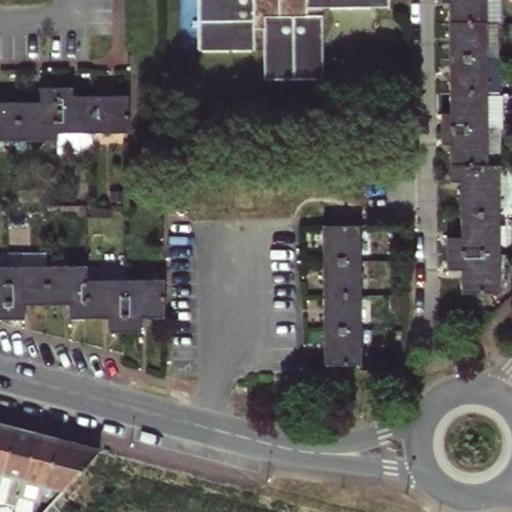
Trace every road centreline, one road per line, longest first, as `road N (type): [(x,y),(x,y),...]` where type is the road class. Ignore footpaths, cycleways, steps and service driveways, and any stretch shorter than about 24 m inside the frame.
road 1 (tertiary): [(435,405),(398,428),(322,447),(216,430)]
road 2 (tertiary): [(216,430),(433,482)]
road 3 (tertiary): [(0,374),(216,430)]
